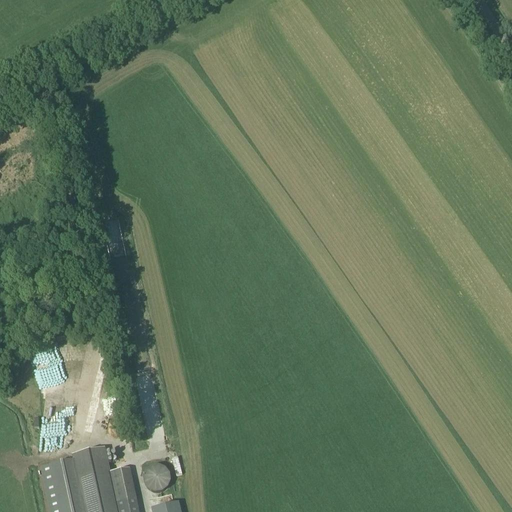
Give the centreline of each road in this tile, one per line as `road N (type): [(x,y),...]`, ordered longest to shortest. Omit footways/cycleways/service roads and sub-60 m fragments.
road 1 (track): [(51,77),(112,390)]
road 2 (track): [(0,106),(183,0)]
